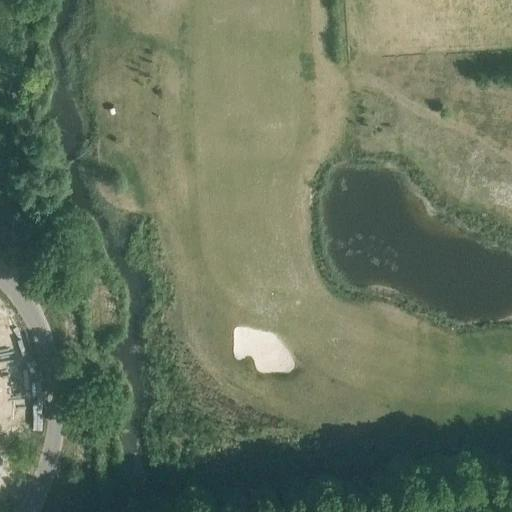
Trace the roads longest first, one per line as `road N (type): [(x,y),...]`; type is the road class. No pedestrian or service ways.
road 1 (residential): [(0,275),(27,300),(47,341),(57,419),(34,511)]
road 2 (track): [(280,511),(511,479)]
